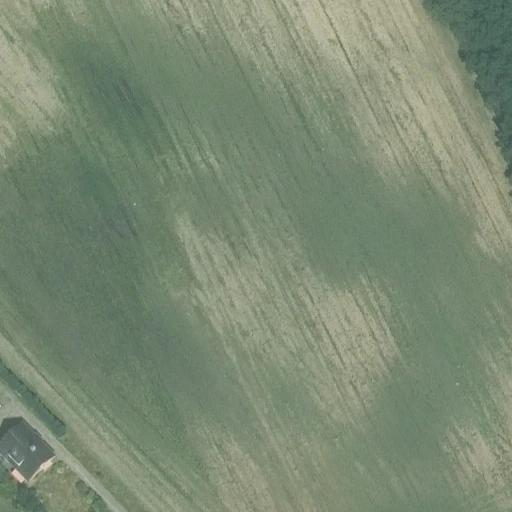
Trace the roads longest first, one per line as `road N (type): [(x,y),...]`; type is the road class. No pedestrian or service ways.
road 1 (residential): [(511,267),(143,458),(63,217),(380,0)]
road 2 (residential): [(284,0),(0,120)]
road 3 (residential): [(511,329),(275,511)]
road 4 (residential): [(395,0),(511,231)]
